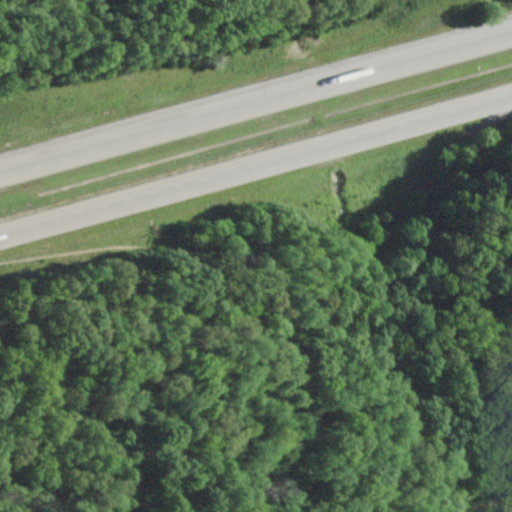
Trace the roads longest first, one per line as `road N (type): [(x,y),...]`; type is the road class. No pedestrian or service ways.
road 1 (motorway): [(0,232),(511,92)]
road 2 (motorway): [(511,38),(0,177)]
